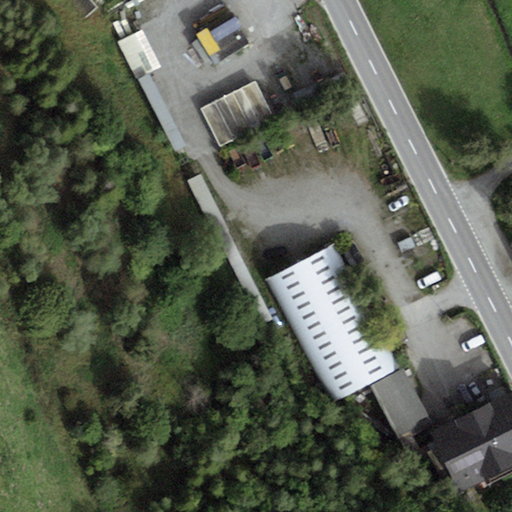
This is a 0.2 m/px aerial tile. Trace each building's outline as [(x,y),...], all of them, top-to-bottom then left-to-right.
[(249,46),(224,4),(200,19),(205,28),(196,33),(199,40),(192,44),(205,66),(213,61),(215,65),(249,46)] [(142,30),(118,42),(136,79),(138,78),(148,73),(160,67),(142,30)] [(148,73),(138,78),(177,152),(187,147),(148,73)] [(275,122),(255,82),(200,109),(219,149),(275,122)] [(201,175),(189,181),(262,326),(274,320),(201,175)] [(333,243),(266,280),(333,404),(401,367),(333,243)] [(432,425),(403,371),(370,388),(399,443),(432,425)] [(462,492),(511,467),(511,393),(433,432),(462,492)]
